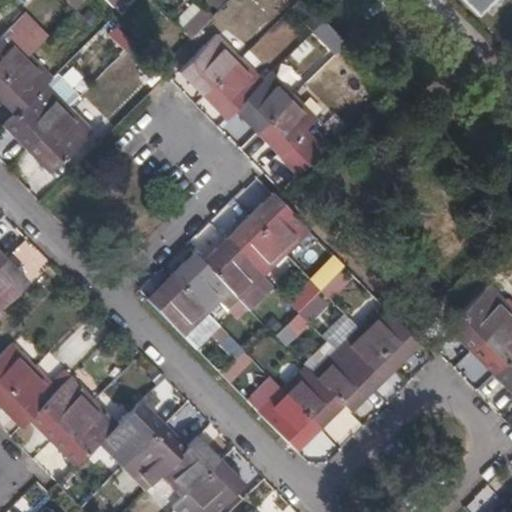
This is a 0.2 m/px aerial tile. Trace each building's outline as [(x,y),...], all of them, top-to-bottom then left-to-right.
[(30,0),(14,0),(12,2),(21,10),(30,0)] [(68,0),(77,9),(86,0),(68,0)] [(462,0),(479,18),(496,0),(462,0)] [(201,6),(179,28),(190,39),(212,16),(201,6)] [(0,85),(28,57),(51,35),(28,12),(0,39),(0,85)] [(204,98),(239,63),(216,39),(180,73),(204,98)] [(0,99),(16,115),(44,86),(51,80),(28,57),(0,85),(0,99)] [(283,62),(272,75),(290,90),(301,77),(283,62)] [(235,111),(261,85),(239,63),(204,98),(226,120),(235,111)] [(258,135),(293,100),(270,76),(261,85),(235,111),(258,135)] [(5,125),(28,149),(68,111),(44,86),(16,115),(5,125)] [(280,157),(305,131),(315,122),(293,100),(258,135),(280,157)] [(68,111),(28,149),(51,173),(91,134),(68,111)] [(300,178),(326,152),(305,131),(280,157),(300,178)] [(251,218),(285,253),(309,230),(274,195),(251,218)] [(262,275),(285,253),(251,218),(228,240),(262,275)] [(239,298),(262,275),(228,240),(205,263),(231,290),(239,298)] [(172,278),(207,313),(231,290),(205,263),(197,254),(172,278)] [(331,256),(307,277),(319,291),(279,328),(289,338),(353,279),(331,256)] [(3,262),(0,265),(0,311),(26,285),(3,262)] [(488,288),(511,311),(511,309),(511,283),(502,273),(488,288)] [(183,336),(207,313),(172,278),(150,301),(183,336)] [(472,352),(511,313),(511,311),(488,288),(448,327),(472,352)] [(361,330),(396,366),(419,342),(384,308),(361,330)] [(495,375),(511,358),(511,313),(472,352),(495,375)] [(373,388),(396,366),(361,330),(338,352),(373,388)] [(215,342),(233,359),(222,372),(231,380),(252,357),(224,332),(215,342)] [(0,404),(34,371),(11,346),(0,356),(0,404)] [(349,410),(373,388),(338,352),(314,375),(342,403),(349,410)] [(511,392),(511,358),(495,375),(511,392)] [(342,403),(314,375),(308,368),(283,392),(318,426),(342,403)] [(57,393),(34,371),(0,404),(0,406),(21,429),(31,419),(57,393)] [(267,407),(283,392),(271,379),(255,395),(267,407)] [(70,380),(57,393),(31,419),(53,443),(93,403),(70,380)] [(318,426),(283,392),(267,407),(260,414),(294,450),(318,426)] [(100,443),(125,468),(164,429),(149,415),(161,404),(150,393),(139,405),(116,427),(100,443)] [(76,466),(100,443),(116,427),(93,403),(53,443),(76,466)] [(164,429),(125,468),(146,490),(161,475),(186,452),(164,429)] [(197,440),(186,452),(161,475),(183,498),(219,463),(197,440)] [(197,511),(215,511),(242,486),(219,463),(183,498),(197,511)] [(197,511),(183,498),(173,508),(176,511),(197,511)]
